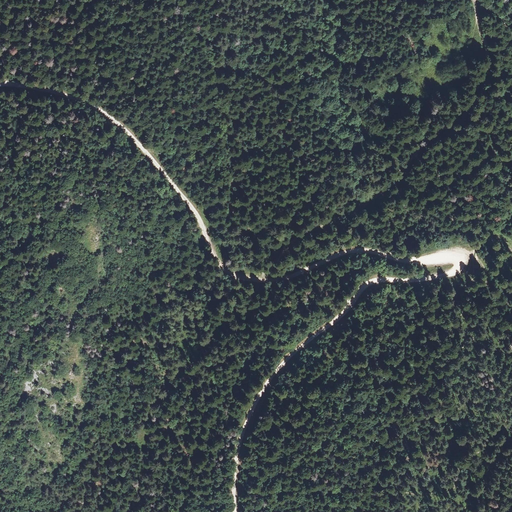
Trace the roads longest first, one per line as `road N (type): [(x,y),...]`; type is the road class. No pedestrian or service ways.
road 1 (track): [(0,84),(60,92),(108,116),(164,174),(199,220),(220,268),(234,275),(292,274),(355,250),(464,261),(445,274),(374,281),(280,365),(242,433),(233,511)]
road 2 (track): [(265,278),(292,241),(375,189),(468,111),(488,60),(475,15)]
road 3 (track): [(403,166),(473,251),(511,356)]
